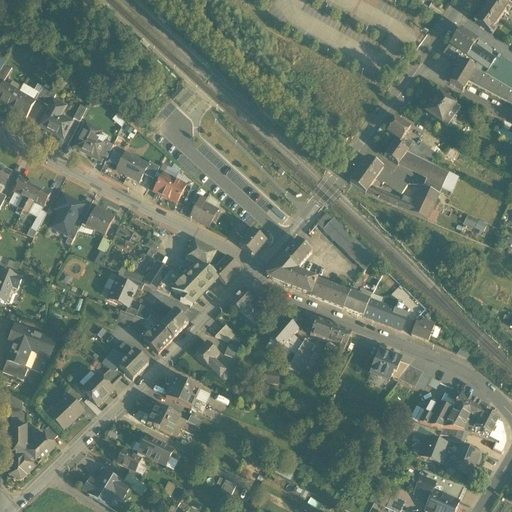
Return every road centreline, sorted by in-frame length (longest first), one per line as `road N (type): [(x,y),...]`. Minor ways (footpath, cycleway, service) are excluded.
road 1 (residential): [(253,271),(350,164),(467,0)]
road 2 (residential): [(253,271),(10,511)]
road 3 (residential): [(511,416),(454,368),(270,293),(253,271)]
road 4 (residential): [(0,130),(216,243),(253,271)]
